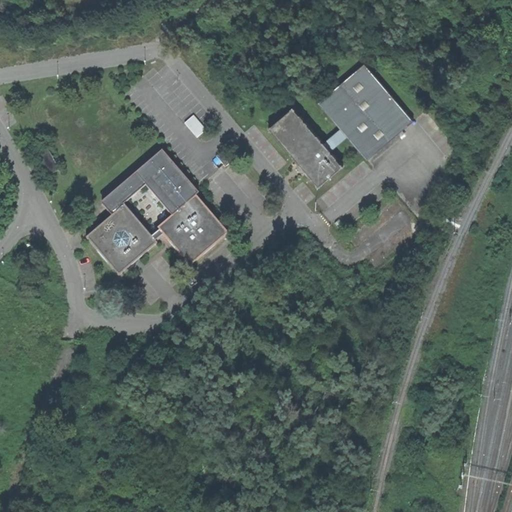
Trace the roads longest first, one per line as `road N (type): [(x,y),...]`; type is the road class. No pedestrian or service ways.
road 1 (unclassified): [(76,319),(166,319),(297,204),(167,52),(0,75)]
road 2 (unclassified): [(38,205),(65,257),(76,319)]
